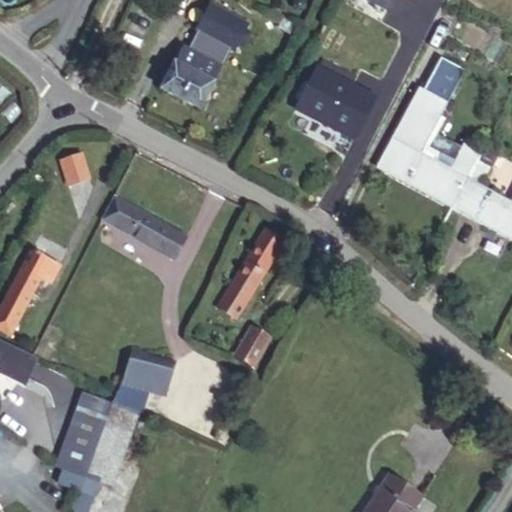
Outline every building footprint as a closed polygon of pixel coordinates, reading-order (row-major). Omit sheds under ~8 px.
[(365,0),(386,11),(392,0),(365,0)] [(205,28),(190,53),(223,73),(238,49),(205,28)] [(419,88),(380,161),(455,202),(477,161),(480,155),(463,146),(461,148),(436,135),(445,119),(440,117),(464,71),(441,58),(423,91),(419,88)] [(374,99),(317,69),(296,109),(354,139),(374,99)] [(166,84),(202,105),(210,90),(175,70),(166,84)] [(189,131),(202,105),(166,84),(164,83),(151,109),(189,131)] [(499,154),(487,147),(480,160),(492,166),(499,154)] [(81,156),(62,162),(69,186),(88,180),(81,156)] [(376,169),(451,209),(453,206),(455,202),(380,161),(376,169)] [(453,206),(511,237),(511,203),(480,186),(490,168),(477,161),(455,202),(453,206)] [(115,198),(103,219),(174,260),(186,239),(115,198)] [(451,209),(449,214),(511,247),(511,237),(453,206),(451,209)] [(0,232),(12,219),(4,211),(0,215),(0,232)] [(271,261),(255,250),(214,314),(230,325),(271,261)] [(6,269),(0,281),(0,338),(18,297),(27,301),(35,282),(6,269)] [(242,330),(231,348),(249,359),(260,341),(242,330)] [(236,380),(249,359),(231,348),(214,377),(219,380),(223,373),(236,380)] [(232,388),(236,380),(223,373),(219,380),(232,388)] [(98,424),(89,439),(115,451),(117,452),(126,429),(141,434),(149,402),(110,391),(98,424)] [(89,511),(115,451),(89,439),(81,461),(62,510),(68,511),(89,511)] [(53,450),(34,499),(62,510),(81,461),(53,450)] [(412,511),(422,497),(389,476),(365,511),(412,511)]
